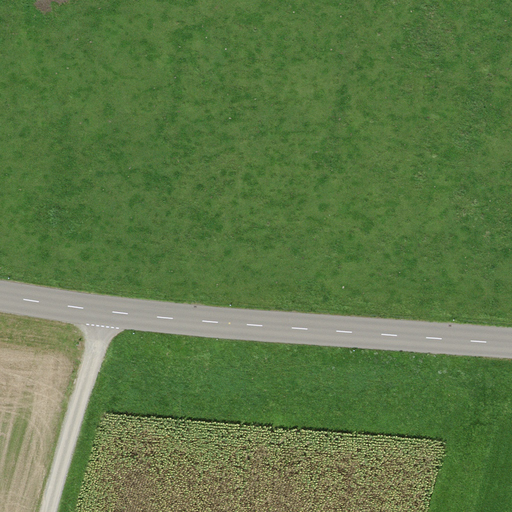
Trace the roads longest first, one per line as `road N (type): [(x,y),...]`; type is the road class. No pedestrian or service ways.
road 1 (tertiary): [(0,297),(105,313),(511,344)]
road 2 (track): [(105,313),(50,511)]
